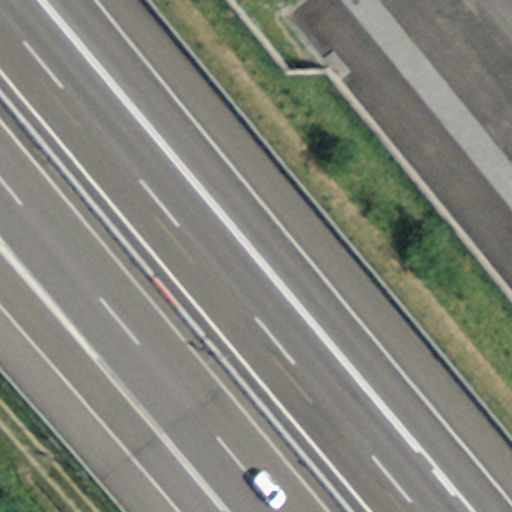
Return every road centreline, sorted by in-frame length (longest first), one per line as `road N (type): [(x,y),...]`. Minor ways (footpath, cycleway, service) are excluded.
road 1 (motorway): [(439,511),(0,3)]
road 2 (motorway): [(511,466),(116,0)]
road 3 (motorway): [(0,177),(290,511)]
road 4 (motorway): [(0,333),(155,511)]
road 5 (track): [(0,414),(84,511)]
